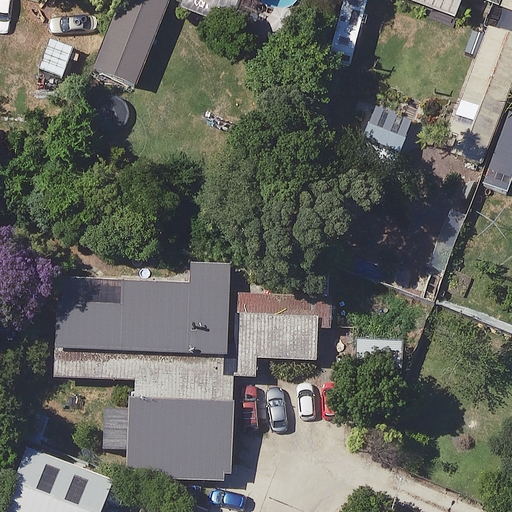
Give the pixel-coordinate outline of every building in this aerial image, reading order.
[(166,0),(119,0),(93,71),(134,87),(166,0)] [(511,0),(474,0),(511,13),(511,0)] [(238,266),(177,262),(176,285),(123,282),(123,274),(92,272),(90,304),(55,301),(50,377),(129,382),(123,476),(224,483),(238,266)] [(327,301),(237,294),(231,377),(253,378),(254,358),(322,363),(327,301)] [(401,342),(356,340),(352,388),(398,391),(401,342)] [(97,511),(109,480),(20,447),(0,502),(0,511),(97,511)]
